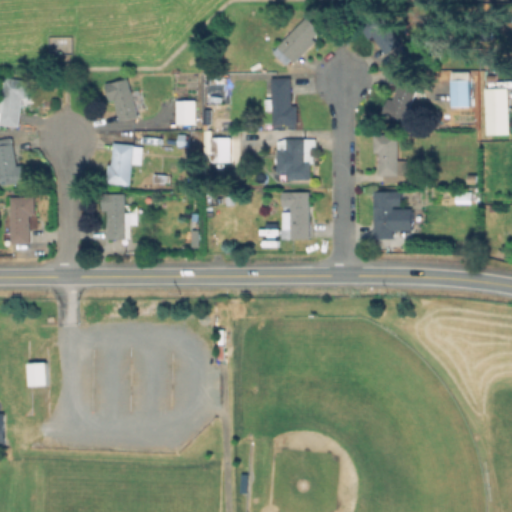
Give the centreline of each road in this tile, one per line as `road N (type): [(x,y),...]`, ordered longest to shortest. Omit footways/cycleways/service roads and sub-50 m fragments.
road 1 (secondary): [(0,274),(418,274),(511,284)]
road 2 (residential): [(341,273),(340,87)]
road 3 (residential): [(66,274),(62,136)]
